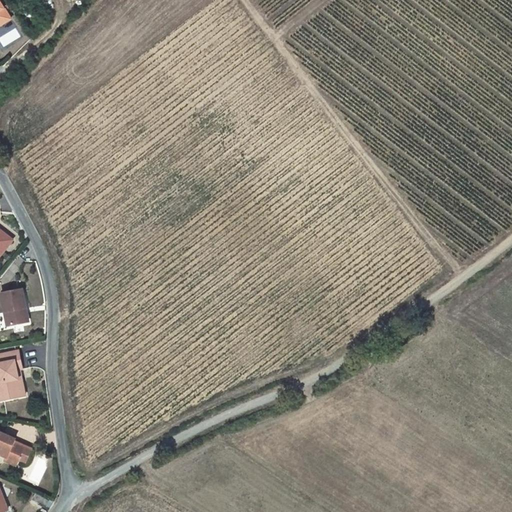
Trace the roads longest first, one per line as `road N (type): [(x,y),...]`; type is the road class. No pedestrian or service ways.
road 1 (unclassified): [(511,240),(353,354),(71,492)]
road 2 (track): [(320,0),(275,34),(461,276)]
road 3 (residential): [(0,175),(46,260),(60,448),(71,492)]
